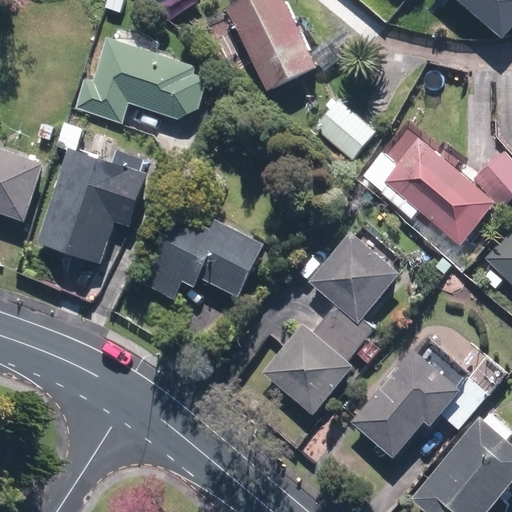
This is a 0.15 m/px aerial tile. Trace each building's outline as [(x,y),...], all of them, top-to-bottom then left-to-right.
[(320,68),(286,0),(246,0),(228,9),(269,93),(320,68)] [(511,0),(445,0),(488,38),(511,10),(511,0)] [(198,68),(110,39),(95,83),(87,80),(77,109),(124,125),(131,104),(180,120),(200,111),(210,80),(196,75),(198,68)] [(355,161),(377,133),(341,104),(319,132),(355,161)] [(497,204),(423,140),(400,167),(386,155),(366,178),(413,219),(420,211),(461,246),(497,204)] [(46,164),(0,148),(0,212),(26,222),(46,164)] [(149,176),(70,149),(38,244),(103,266),(117,223),(131,227),(149,176)] [(511,201),(511,161),(505,153),(477,178),(504,208),(511,201)] [(241,299),(267,245),(217,221),(212,230),(177,213),(142,284),(175,300),(184,282),(196,288),(200,279),(241,299)] [(402,276),(352,232),(310,281),(338,306),(314,334),(304,325),(264,371),(314,414),(355,367),(349,362),(376,330),(364,320),(402,276)] [(511,233),(486,259),(511,284),(511,233)] [(463,390),(414,348),(352,421),(396,459),(427,422),(432,426),(463,390)] [(491,511),(511,488),(511,442),(483,417),(412,500),(425,511),(491,511)]
